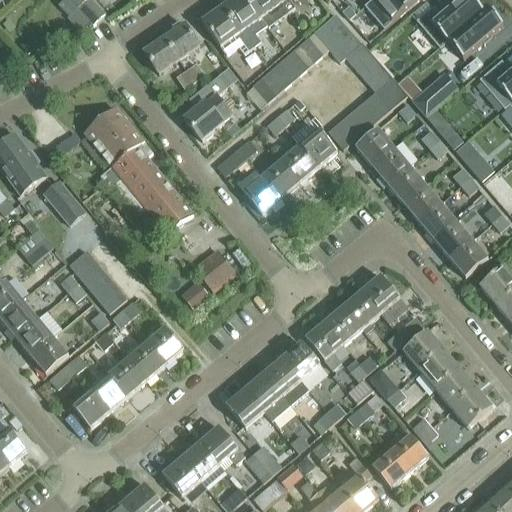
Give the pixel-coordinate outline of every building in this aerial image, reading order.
[(68,0),(59,8),(69,19),(77,12),(93,29),(104,19),(89,2),(87,0),(68,0)] [(263,46),(257,38),(267,31),(268,33),(269,33),(245,0),(239,0),(223,12),(253,53),(263,46)] [(245,0),(269,33),(280,25),(288,19),(280,8),(282,7),(276,0),(245,0)] [(377,0),(372,5),(365,11),(384,34),(422,2),(420,0),(377,0)] [(434,11),(416,26),(439,53),(488,12),(487,11),(483,15),(470,0),(465,0),(442,20),(434,11)] [(349,11),(343,17),(349,25),(356,19),(349,11)] [(203,27),(227,60),(239,51),(245,59),(253,53),(223,12),(203,27)] [(488,12),(439,53),(440,54),(448,47),(463,64),(472,57),(503,30),(488,12)] [(335,20),(248,96),(262,114),(329,55),(332,58),(340,68),(342,66),(346,63),(376,97),(330,137),(344,154),(408,101),(362,49),(335,20)] [(165,43),(180,66),(201,52),(185,29),(165,43)] [(180,66),(165,43),(144,57),(160,79),(180,66)] [(26,44),(20,49),(28,58),(37,50),(32,45),(26,44)] [(0,57),(0,67),(2,70),(9,72),(14,68),(16,61),(12,56),(5,54),(0,57)] [(502,66),(480,85),(504,114),(511,107),(511,75),(511,76),(502,66)] [(185,94),(205,81),(197,69),(178,82),(185,94)] [(446,78),(412,106),(426,123),(460,94),(446,78)] [(203,146),(226,128),(224,125),(231,120),(216,102),(228,93),(219,82),(191,104),(199,114),(186,124),(203,146)] [(414,136),(422,127),(415,119),(416,119),(407,108),(397,117),(405,127),(406,126),(414,136)] [(117,114),(86,139),(121,182),(146,162),(152,157),(117,114)] [(277,122),(285,131),(293,124),(285,115),(277,122)] [(285,131),(277,122),(267,131),(275,140),(285,131)] [(372,172),(395,153),(379,133),(356,152),(372,172)] [(301,151),(321,174),(339,159),(320,135),(301,151)] [(454,135),(444,143),(454,154),(463,146),(454,135)] [(430,155),(440,147),(430,136),(420,144),(430,155)] [(0,151),(0,172),(20,201),(47,183),(17,140),(0,151)] [(54,168),(73,153),(65,145),(47,160),(54,168)] [(241,154),(248,163),(258,155),(251,146),(241,154)] [(440,147),(430,155),(437,164),(447,156),(440,147)] [(467,147),(456,157),(468,171),(479,161),(467,147)] [(321,174),(301,151),(282,167),(302,190),(321,174)] [(395,153),(372,172),(388,191),(411,171),(395,153)] [(248,163),(241,154),(222,170),(229,178),(248,163)] [(121,183),(113,189),(139,221),(147,214),(168,240),(193,220),(146,162),(121,182),(121,183)] [(264,182),(283,205),(302,190),(282,167),(264,182)] [(411,171),(388,191),(404,209),(426,190),(411,171)] [(461,192),(471,184),(462,173),(452,182),(461,192)] [(283,205),(264,182),(245,198),(264,221),(283,205)] [(471,184),(461,192),(468,201),(478,193),(471,184)] [(61,186),(46,199),(71,229),(87,216),(61,186)] [(426,190),(404,209),(419,227),(442,208),(426,190)] [(6,205),(0,209),(0,216),(4,220),(13,213),(6,205)] [(442,208),(419,227),(435,246),(458,226),(442,208)] [(492,229),(495,226),(502,221),(493,210),(483,219),(492,229)] [(24,232),(32,243),(33,241),(40,236),(27,219),(20,225),(25,231),(24,232)] [(495,226),(492,229),(499,238),(509,230),(502,221),(495,226)] [(458,226),(435,246),(450,264),(473,245),(458,226)] [(26,261),(48,243),(41,235),(40,236),(33,241),(32,243),(19,253),(26,261)] [(48,243),(26,261),(34,271),(56,253),(48,243)] [(473,245),(450,264),(466,283),(489,263),(473,245)] [(194,272),(214,298),(237,279),(217,254),(194,272)] [(70,270),(111,319),(128,305),(88,257),(86,258),(79,264),(70,270)] [(497,310),(511,297),(511,278),(505,270),(481,291),(497,310)] [(59,289),(69,300),(79,291),(69,280),(59,289)] [(361,296),(381,320),(382,319),(390,329),(409,314),(381,280),(361,296)] [(0,323),(1,325),(24,306),(8,286),(0,292),(0,323)] [(195,289),(183,299),(195,315),(208,305),(195,289)] [(76,308),(86,300),(79,291),(69,300),(76,308)] [(343,312),(363,335),(366,339),(373,333),(370,329),(381,320),(361,296),(343,312)] [(511,297),(497,310),(511,327),(511,297)] [(24,306),(1,325),(16,343),(39,324),(24,306)] [(124,317),(132,326),(142,319),(134,309),(124,317)] [(344,351),(363,335),(343,312),(324,328),(344,351)] [(100,317),(90,325),(99,336),(109,328),(100,317)] [(132,326),(124,317),(115,325),(123,334),(132,326)] [(397,338),(405,348),(424,332),(416,323),(397,338)] [(32,362),(55,343),(39,324),(16,343),(32,362)] [(334,360),(344,351),(324,328),(306,343),(334,375),(341,369),(334,360)] [(147,349),(166,372),(185,356),(166,333),(147,349)] [(420,376),(444,355),(428,336),(403,356),(420,376)] [(95,346),(103,357),(114,347),(106,337),(95,346)] [(405,348),(397,338),(388,346),(396,355),(405,348)] [(55,343),(32,362),(47,380),(70,361),(55,343)] [(283,363),(303,385),(322,369),(303,346),(283,363)] [(129,365),(147,387),(166,372),(147,349),(129,365)] [(444,355),(420,376),(436,394),(460,374),(444,355)] [(70,369),(77,378),(87,370),(80,361),(70,369)] [(359,369),(368,379),(377,371),(369,361),(359,369)] [(265,378),(284,401),(292,410),(310,395),(303,385),(283,363),(265,378)] [(110,380),(129,402),(147,387),(129,365),(110,380)] [(77,378),(70,369),(51,385),(58,394),(77,378)] [(358,387),(362,383),(368,379),(359,369),(349,378),(358,387)] [(460,374),(436,394),(452,413),(476,393),(460,374)] [(320,388),(334,404),(346,393),(333,377),(320,388)] [(246,394),(266,417),(284,401),(265,378),(246,394)] [(92,395),(110,418),(129,402),(110,380),(92,395)] [(349,396),(359,407),(375,394),(365,383),(349,396)] [(386,404),(399,394),(392,386),(380,397),(386,404)] [(476,393),(452,413),(469,433),(493,412),(476,393)] [(266,417),(246,394),(227,410),(247,433),(266,417)] [(399,394),(386,404),(393,412),(406,402),(399,394)] [(110,418),(92,395),(73,411),(91,433),(110,418)] [(356,415),(365,426),(375,417),(366,407),(356,415)] [(328,416),(337,426),(345,419),(337,409),(328,416)] [(365,426),(356,415),(347,424),(355,434),(365,426)] [(337,426),(328,416),(317,425),(326,435),(337,426)] [(419,442),(431,432),(424,423),(412,433),(419,442)] [(201,447),(220,471),(229,463),(236,471),(245,463),(239,455),(220,432),(201,447)] [(431,432),(419,442),(426,450),(438,440),(431,432)] [(0,441),(0,460),(9,472),(28,456),(9,434),(0,441)] [(291,447),(300,457),(309,450),(300,440),(291,447)] [(391,457),(409,478),(428,463),(410,442),(391,457)] [(182,463),(202,486),(220,471),(201,447),(182,463)] [(319,449),(311,455),(320,465),(330,457),(321,447),(319,449)] [(255,458),(273,480),(282,473),(263,450),(255,458)] [(409,478),(391,457),(373,473),(391,494),(409,478)] [(273,480),(255,458),(244,466),(263,489),(273,480)] [(0,479),(9,472),(0,460),(0,479)] [(306,461),(296,469),(305,479),(311,473),(312,467),(306,461)] [(202,486),(182,463),(164,479),(183,502),(202,486)] [(342,493),(358,511),(367,511),(378,503),(363,486),(371,480),(362,469),(355,475),(358,479),(342,493)] [(286,477),(285,478),(294,488),(303,481),(294,470),(286,477)] [(259,511),(265,511),(274,505),(287,494),(279,483),(273,489),(254,505),(259,511)] [(331,511),(318,496),(316,497),(307,487),(300,493),(309,504),(308,505),(314,511),(331,511)] [(126,505),(131,511),(164,511),(165,511),(146,489),(126,505)] [(318,496),(331,511),(358,511),(342,493),(334,500),(325,490),(318,496)] [(490,508),(493,511),(511,511),(511,495),(508,491),(490,508)] [(247,502),(239,493),(228,502),(236,511),(247,502)]
